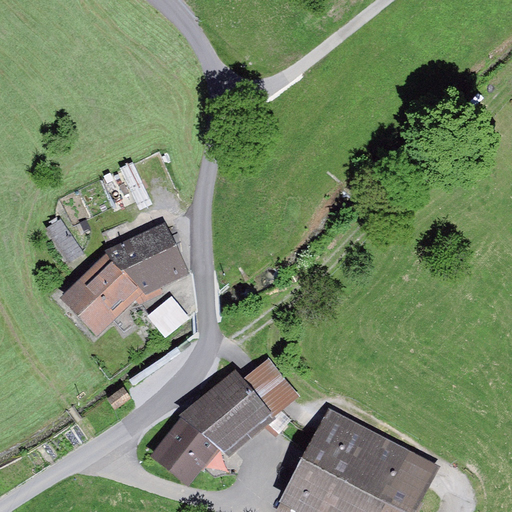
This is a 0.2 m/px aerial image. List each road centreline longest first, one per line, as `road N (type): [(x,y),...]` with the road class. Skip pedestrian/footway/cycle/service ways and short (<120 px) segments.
road 1 (residential): [(2,511),(158,410),(191,377),(208,337)]
road 2 (residential): [(208,143),(386,0)]
road 3 (residential): [(207,307),(208,143)]
road 4 (residential): [(208,143),(216,76),(163,0)]
